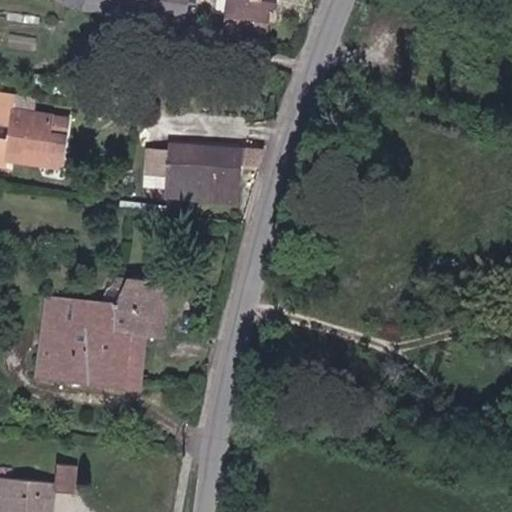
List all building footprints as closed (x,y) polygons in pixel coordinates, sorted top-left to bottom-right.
[(187,0),(100,0),(183,19),(187,0)] [(236,0),(231,27),(270,34),(273,12),(280,12),(281,1),(274,0),(236,0)] [(6,156),(43,162),(47,135),(65,138),(68,116),(12,107),(14,96),(0,93),(0,128),(9,129),(8,139),(0,138),(0,172),(3,173),(6,156)] [(65,138),(47,135),(43,162),(61,165),(65,138)] [(253,165),(269,166),(270,147),(176,138),(171,196),(246,202),(248,175),(252,175),(253,165)] [(143,336),(161,337),(165,281),(112,279),(102,297),(112,298),(109,332),(143,336)] [(42,375),(70,378),(74,352),(93,354),(96,330),(109,332),(112,298),(102,297),(73,296),(47,295),(46,302),(34,301),(30,348),(44,349),(42,375)] [(70,378),(137,388),(143,336),(109,332),(96,330),(93,354),(74,352),(70,378)] [(62,482),(10,476),(8,490),(13,490),(10,511),(6,511),(57,511),(61,491),(77,493),(81,465),(65,463),(62,482)] [(13,490),(8,490),(10,476),(1,475),(0,481),(0,509),(6,511),(10,511),(13,490)]
